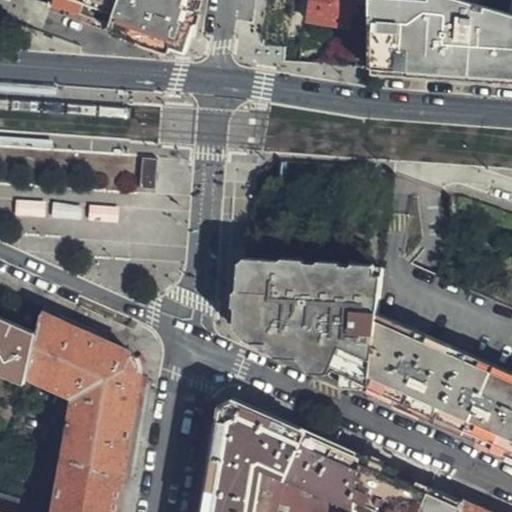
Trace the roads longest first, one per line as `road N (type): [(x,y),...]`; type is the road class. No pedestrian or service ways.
road 1 (residential): [(193,342),(511,485)]
road 2 (secondary): [(220,81),(511,112)]
road 3 (secondary): [(0,66),(220,81)]
road 4 (residential): [(0,252),(193,342)]
road 5 (residential): [(159,511),(193,342)]
